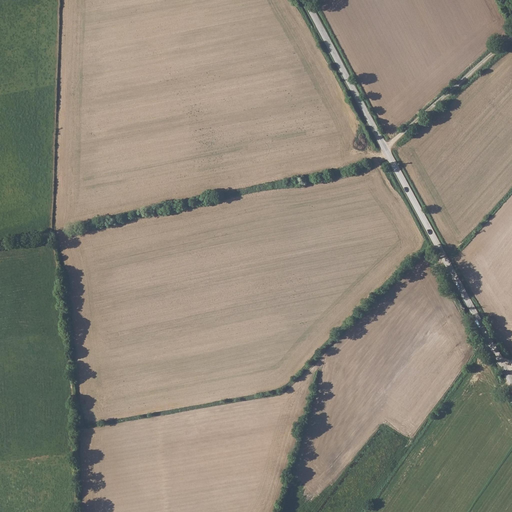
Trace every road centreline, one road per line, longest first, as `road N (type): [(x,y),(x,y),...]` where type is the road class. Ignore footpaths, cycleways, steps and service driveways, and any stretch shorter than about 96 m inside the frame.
road 1 (unclassified): [(511,387),(305,0)]
road 2 (track): [(384,147),(511,35)]
